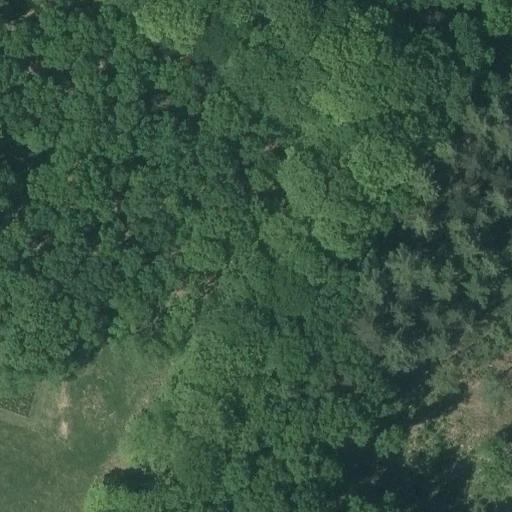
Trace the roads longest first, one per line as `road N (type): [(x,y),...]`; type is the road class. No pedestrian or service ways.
road 1 (track): [(201,511),(501,0)]
road 2 (track): [(241,0),(432,116)]
